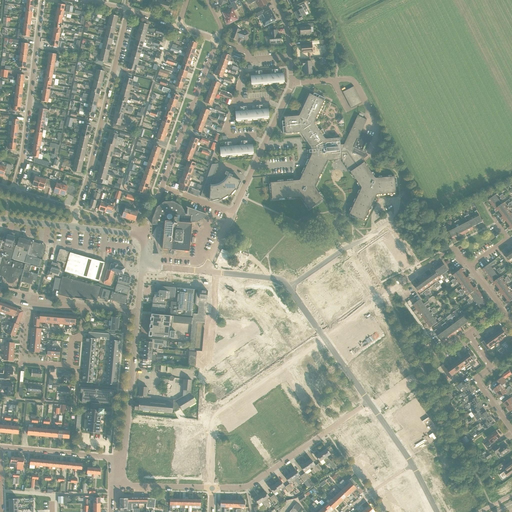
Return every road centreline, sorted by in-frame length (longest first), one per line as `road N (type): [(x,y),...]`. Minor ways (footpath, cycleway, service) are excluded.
road 1 (residential): [(77,212),(128,10)]
road 2 (residential): [(13,191),(42,0)]
road 3 (residential): [(294,362),(209,419),(212,487)]
road 4 (residential): [(162,187),(216,40)]
road 5 (residential): [(116,458),(124,448),(137,313)]
road 6 (residential): [(511,430),(476,380),(489,366),(468,333)]
